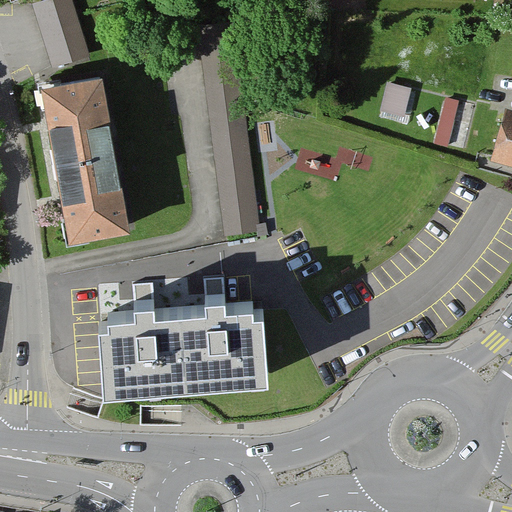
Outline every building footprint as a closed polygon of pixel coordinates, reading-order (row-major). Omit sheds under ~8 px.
[(95,52),(76,0),(62,0),(36,9),(56,65),(95,52)] [(233,47),(200,51),(223,241),(256,237),(233,47)] [(386,80),(383,112),(410,115),(414,83),(386,80)] [(111,82),(51,93),(78,243),(138,232),(111,82)] [(454,144),(465,98),(447,94),(436,140),(454,144)] [(511,112),(504,109),(487,158),(511,166),(511,112)] [(138,307),(100,310),(105,384),(269,372),(265,309),(264,298),(227,301),(227,289),(207,290),(208,302),(156,305),(155,295),(137,296),(138,307)]
